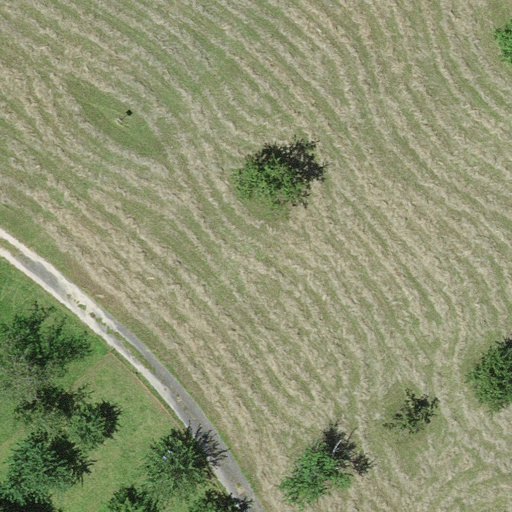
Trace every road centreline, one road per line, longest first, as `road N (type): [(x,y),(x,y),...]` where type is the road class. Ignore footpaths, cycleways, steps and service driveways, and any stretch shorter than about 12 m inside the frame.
road 1 (track): [(250,511),(182,402),(117,335),(0,241)]
road 2 (track): [(16,253),(284,0)]
